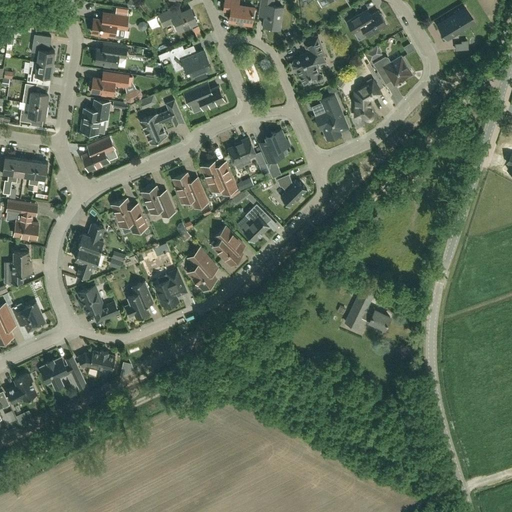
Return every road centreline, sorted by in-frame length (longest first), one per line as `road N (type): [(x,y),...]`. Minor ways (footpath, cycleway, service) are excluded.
road 1 (tertiary): [(468,511),(432,379),(434,303),(511,61)]
road 2 (track): [(329,243),(208,365),(0,474)]
road 3 (residential): [(72,330),(122,340),(215,302),(318,199),(317,167)]
road 4 (track): [(329,243),(477,88),(507,76)]
road 5 (residential): [(317,167),(384,131),(427,81),(430,58),(394,0)]
road 6 (residential): [(249,115),(82,196)]
road 7 (residential): [(82,196),(59,226),(50,260),(54,294),(72,330)]
road 8 (residential): [(58,144),(75,49),(68,0)]
